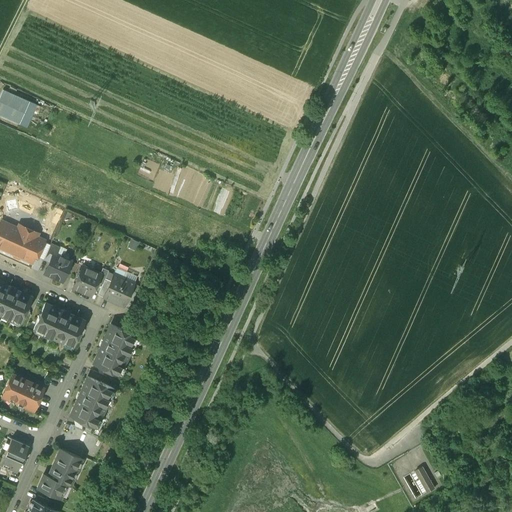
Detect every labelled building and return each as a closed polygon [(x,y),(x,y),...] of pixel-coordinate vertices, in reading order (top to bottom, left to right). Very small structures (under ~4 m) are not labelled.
[(28,101),(2,90),(0,94),(0,114),(19,123),(28,101)] [(37,233),(19,225),(17,230),(14,229),(13,227),(4,223),(2,224),(0,228),(0,247),(5,250),(5,251),(12,254),(15,253),(20,255),(21,258),(29,262),(31,261),(36,250),(38,251),(43,241),(35,237),(37,233)] [(59,248),(50,244),(43,259),(49,262),(53,253),(56,255),(59,248)] [(56,255),(53,253),(49,262),(46,269),(45,270),(44,272),(45,275),(47,276),(48,275),(62,281),(71,261),(67,260),(68,258),(67,255),(63,254),(61,255),(60,256),(56,255)] [(100,273),(82,265),(72,287),(91,295),(97,282),(100,274),(100,273)] [(102,268),(100,273),(100,274),(97,282),(102,284),(105,278),(108,270),(102,268)] [(110,281),(103,297),(113,302),(124,277),(114,273),(110,281)] [(124,277),(113,302),(123,306),(130,290),(134,282),(124,277)] [(110,281),(105,278),(102,284),(98,294),(103,297),(110,281)] [(30,296),(0,282),(0,315),(1,313),(10,317),(9,319),(10,317),(19,321),(18,323),(25,308),(30,296)] [(130,290),(123,306),(129,308),(136,292),(130,290)] [(34,328),(33,330),(45,303),(38,300),(31,316),(23,332),(74,355),(82,338),(78,331),(71,347),(71,346),(71,345),(63,341),(62,343),(61,342),(62,342),(52,337),(51,338),(52,336),(43,332),(42,334),(42,332),(34,328)] [(83,320),(45,303),(33,330),(34,328),(42,332),(42,334),(43,332),(52,336),(51,338),(52,337),(62,342),(61,342),(62,343),(63,341),(71,345),(71,346),(71,347),(78,331),(83,320)] [(0,321),(23,332),(31,316),(25,308),(18,323),(19,321),(10,317),(9,319),(10,317),(1,313),(0,315),(0,321)] [(110,324),(93,362),(103,367),(118,373),(122,364),(123,365),(128,354),(127,353),(135,335),(110,324)] [(42,387),(11,374),(2,396),(33,409),(42,387)] [(112,387),(87,376),(69,415),(80,419),(94,426),(99,417),(100,417),(105,406),(104,405),(112,387)] [(11,438),(0,462),(0,463),(16,470),(21,460),(23,462),(25,457),(23,456),(27,446),(11,438)] [(48,475),(43,473),(37,488),(60,498),(66,484),(69,486),(82,458),(60,448),(48,475)] [(435,489),(423,467),(416,470),(428,492),(435,489)] [(48,500),(37,495),(35,501),(46,506),(48,500)] [(35,501),(33,500),(32,502),(30,501),(27,508),(28,509),(27,511),(25,511),(24,511),(54,511),(55,510),(46,506),(35,501)]
